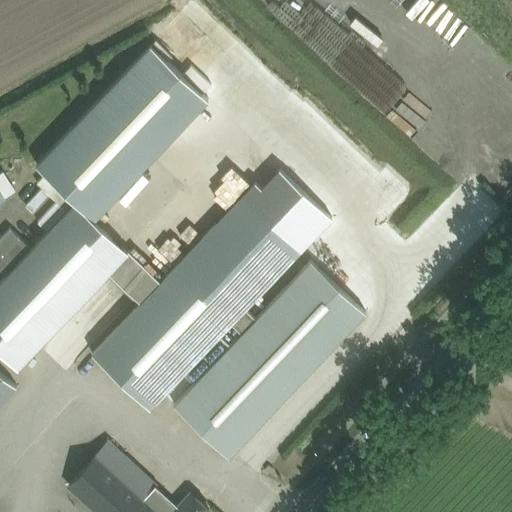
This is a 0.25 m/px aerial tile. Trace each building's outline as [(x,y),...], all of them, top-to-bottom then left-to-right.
[(365,32),(375,22),(350,0),(349,0),(335,16),(395,70),(400,64),(365,32)] [(152,43),(37,163),(80,204),(95,218),(209,98),(152,43)] [(192,63),(183,72),(204,91),(212,82),(192,63)] [(287,128),(299,143),(325,123),(313,108),(287,128)] [(58,200),(66,209),(75,200),(45,173),(37,181),(42,186),(49,193),(58,200)] [(49,193),(42,186),(26,204),(33,210),(49,193)] [(152,406),(232,322),(247,307),(302,249),(244,194),(161,280),(132,253),(112,274),(141,301),(94,350),(152,406)] [(47,229),(66,209),(58,200),(39,221),(47,229)] [(112,274),(132,253),(95,219),(95,218),(80,204),(0,287),(0,349),(21,369),(112,274)] [(11,227),(0,238),(0,268),(3,271),(28,244),(11,227)] [(312,258),(257,316),(247,307),(232,322),(242,331),(229,346),(174,403),(229,455),(366,310),(312,258)] [(205,511),(209,508),(191,491),(178,505),(108,441),(69,483),(100,511),(205,511)]
